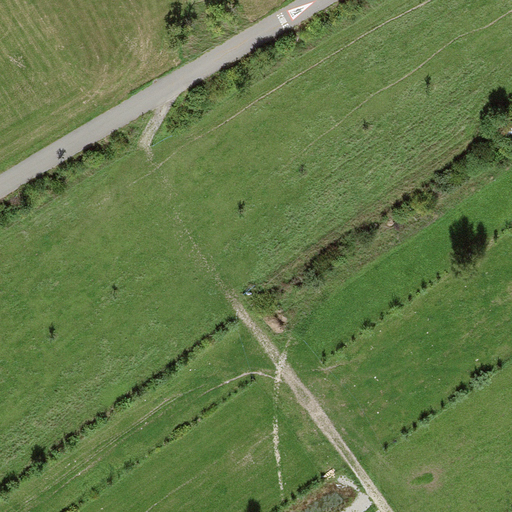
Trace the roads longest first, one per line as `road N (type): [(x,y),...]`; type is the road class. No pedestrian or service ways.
road 1 (residential): [(3,183),(317,0)]
road 2 (track): [(387,511),(255,324)]
